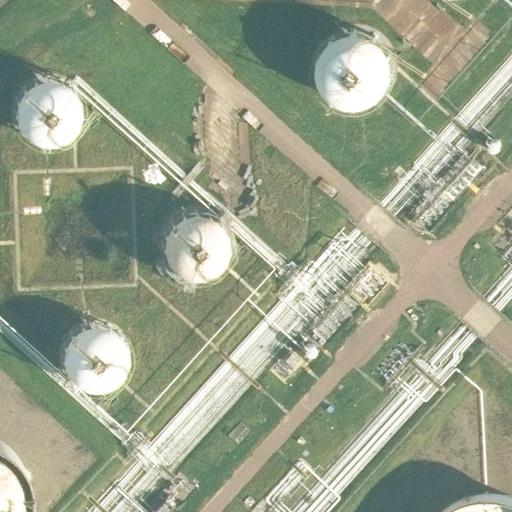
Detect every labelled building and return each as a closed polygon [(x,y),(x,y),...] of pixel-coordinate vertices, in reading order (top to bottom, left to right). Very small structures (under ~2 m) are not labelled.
[(335,100),(343,106),(352,109),(362,110),(372,109),(382,105),(390,98),(396,91),(400,81),(401,71),(400,61),(397,52),(391,44),(384,37),(375,33),(365,30),(355,31),(345,33),(337,39),(330,46),(324,54),(322,64),(321,74),(323,84),(328,93),(335,100)] [(30,136),(38,140),(46,142),(54,142),(63,140),(70,136),(76,130),(81,123),(83,115),(84,107),(82,99),(78,91),(73,85),(66,80),(58,77),(50,76),(41,77),(34,80),(27,85),(22,91),(18,99),(17,107),(17,116),(20,124),(24,131),(30,136)] [(179,269),(187,272),(195,274),(203,274),(211,272),(219,268),(225,262),(229,254),(231,246),(232,238),(230,230),(226,222),(220,216),(214,211),(206,208),(197,207),(189,209),(181,212),(174,217),(169,224),(166,231),(165,240),(165,248),(168,256),(173,263),(179,269)] [(78,381),(86,386),(95,388),(104,388),(113,385),(121,381),(128,374),(132,366),(135,357),(135,347),(132,338),(127,330),(121,324),(112,319),(103,317),(94,317),(85,320),(77,325),(70,331),(66,339),(64,348),(64,358),(66,367),(71,375),(78,381)] [(0,511),(28,511),(31,501),(32,485),(28,470),(21,456),(10,445),(0,439),(0,511)] [(511,511),(511,497),(498,494),(479,494),(461,499),(444,509),(440,511),(511,511)]
